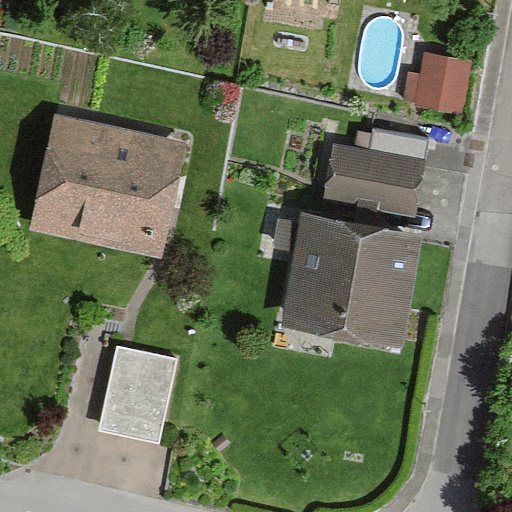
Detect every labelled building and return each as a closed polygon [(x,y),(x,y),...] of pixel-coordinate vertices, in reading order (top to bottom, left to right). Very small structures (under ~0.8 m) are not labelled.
[(467,98),(469,45),(420,43),(418,96),(467,98)] [(412,191),(432,153),(362,115),(342,153),(412,191)] [(39,146),(20,231),(158,262),(178,178),(39,146)] [(294,206),(275,329),(403,348),(421,225),(294,206)] [(157,439),(172,360),(105,347),(89,426),(157,439)]
